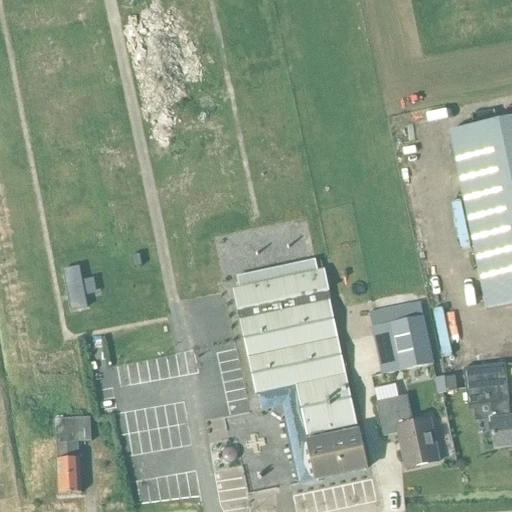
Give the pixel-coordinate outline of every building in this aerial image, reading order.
[(511,120),(449,133),(486,312),(511,306),(511,120)] [(78,267),(62,270),(70,312),(86,308),(78,267)] [(323,271),(233,290),(234,292),(236,303),(240,320),(256,395),(260,413),(274,410),(271,415),(282,422),(285,417),(300,485),(315,482),(367,471),(323,271)] [(387,310),(369,314),(383,376),(400,373),(432,366),(418,303),(387,310)] [(87,339),(43,348),(46,360),(89,351),(87,339)] [(434,378),(437,394),(456,391),(454,375),(434,378)] [(507,379),(465,384),(468,406),(490,404),(492,419),(491,419),(493,438),(495,451),(511,449),(511,448),(511,415),(511,416),(507,379)] [(409,427),(403,399),(376,405),(383,436),(399,433),(407,471),(437,464),(428,423),(409,427)] [(69,447),(40,452),(47,496),(77,491),(69,447)]
